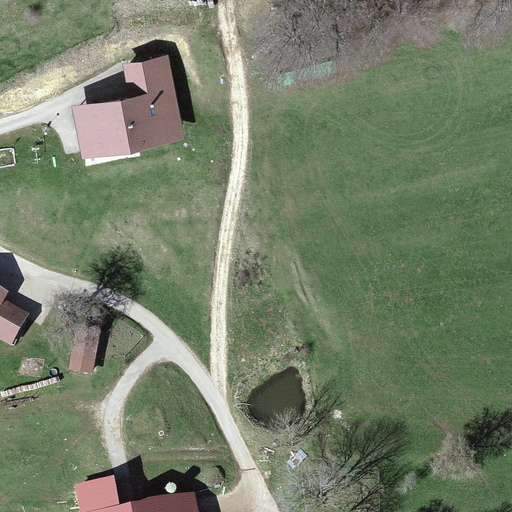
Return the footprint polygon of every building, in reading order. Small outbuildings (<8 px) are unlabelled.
[(128,90),(71,101),(81,155),(184,135),(167,51),(122,59),(128,90)] [(0,342),(12,348),(29,315),(7,304),(12,295),(0,288),(0,342)] [(69,373),(95,376),(99,348),(73,345),(69,373)] [(78,511),(117,511),(121,511),(115,482),(74,490),(78,511)] [(117,511),(199,511),(196,495),(121,511),(117,511)]
